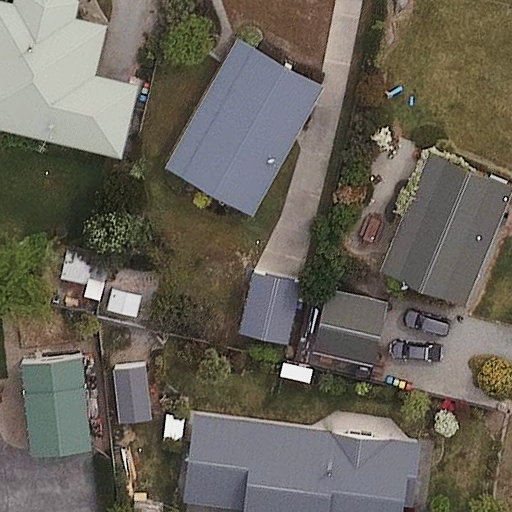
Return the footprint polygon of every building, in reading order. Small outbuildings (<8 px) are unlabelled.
[(0,0),(0,131),(131,161),(150,79),(101,68),(111,24),(80,17),(83,1),(82,0),(0,0)] [(326,82),(239,33),(168,159),(255,208),(326,82)] [(511,199),(511,182),(433,151),(385,270),(470,304),(511,199)] [(302,281),(254,271),(242,328),(290,338),(302,281)] [(393,302),(331,289),(318,349),(379,363),(393,302)] [(85,357),(24,364),(34,449),(95,442),(85,357)] [(412,511),(422,440),(198,410),(184,511),(412,511)]
